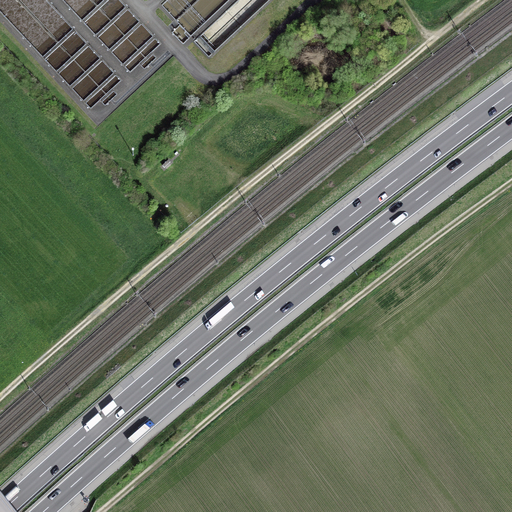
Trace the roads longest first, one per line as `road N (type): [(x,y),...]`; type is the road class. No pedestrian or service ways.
road 1 (motorway): [(511,92),(186,348),(1,511)]
road 2 (motorway): [(43,511),(274,312),(511,127)]
road 3 (track): [(0,398),(431,40)]
road 4 (track): [(100,511),(320,327),(511,181)]
